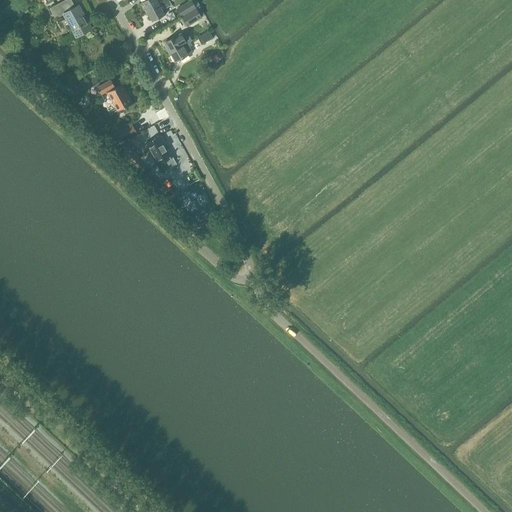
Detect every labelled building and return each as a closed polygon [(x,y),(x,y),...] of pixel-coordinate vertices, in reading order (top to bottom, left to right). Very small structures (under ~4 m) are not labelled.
[(76,37),(91,28),(79,5),(71,9),(66,1),(67,0),(65,0),(51,8),(56,18),(64,14),(76,37)] [(164,2),(168,0),(158,0),(157,0),(146,0),(142,2),(147,12),(153,9),(164,2)] [(153,9),(147,12),(149,15),(148,17),(150,20),(152,20),(153,21),(166,14),(163,9),(172,4),(169,0),(168,0),(164,2),(153,9)] [(195,6),(191,0),(190,0),(178,8),(182,15),(195,6)] [(202,16),(201,16),(204,14),(199,6),(196,8),(183,16),(188,25),(202,16)] [(201,44),(211,38),(207,31),(197,37),(201,44)] [(177,36),(164,43),(170,52),(178,47),(189,40),(192,39),(190,35),(185,38),(181,33),(177,36)] [(191,45),(189,40),(178,47),(170,52),(175,62),(192,52),(189,46),(191,45)] [(111,79),(97,87),(102,96),(108,92),(109,93),(108,93),(118,111),(119,110),(120,111),(122,112),(126,110),(126,108),(125,106),(133,102),(122,83),(115,87),(115,86),(111,79)] [(119,132),(124,141),(137,133),(132,124),(119,132)] [(172,157),(160,136),(146,144),(157,165),(172,157)] [(123,155),(134,165),(141,158),(130,147),(123,155)]
